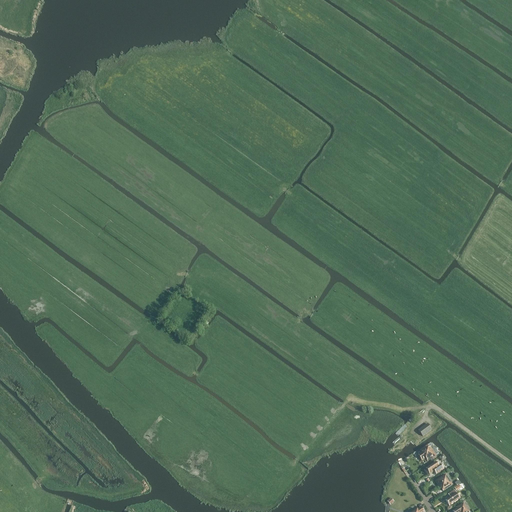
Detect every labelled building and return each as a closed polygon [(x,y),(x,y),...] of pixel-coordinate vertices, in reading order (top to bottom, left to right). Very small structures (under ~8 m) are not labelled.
[(423,436),(432,430),(428,424),(419,431),(423,436)] [(424,451),(418,455),(422,461),(426,459),(428,462),(439,454),(435,448),(435,449),(431,443),(422,448),(423,449),(424,451)] [(438,466),(436,463),(426,469),(429,475),(434,472),(436,475),(443,470),(440,465),(438,466)] [(452,485),(445,475),(434,481),(439,489),(440,488),(442,491),(452,485)] [(450,498),(445,501),(449,506),(459,499),(454,491),(448,494),(450,498)]
